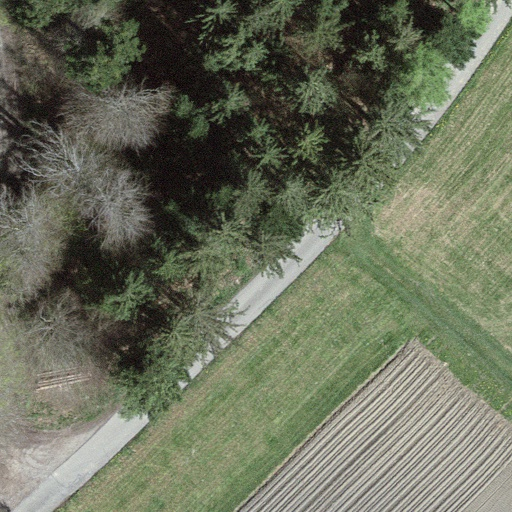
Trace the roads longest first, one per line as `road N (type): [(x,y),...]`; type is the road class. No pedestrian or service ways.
road 1 (unclassified): [(488,0),(44,511)]
road 2 (track): [(25,511),(0,212)]
